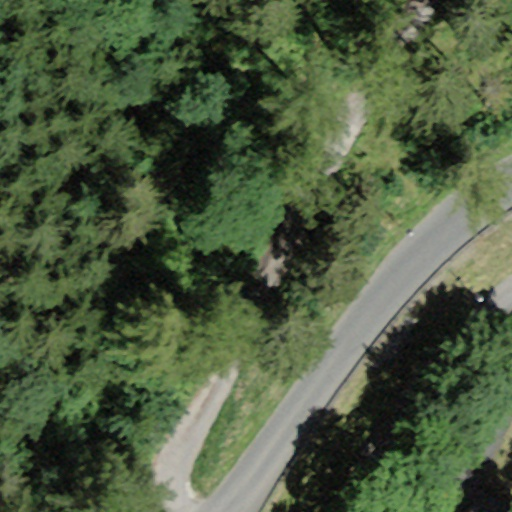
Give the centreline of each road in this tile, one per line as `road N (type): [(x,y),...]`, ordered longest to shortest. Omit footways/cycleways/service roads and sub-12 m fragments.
road 1 (unclassified): [(174,511),(182,466),(278,259),(425,0)]
road 2 (unclassified): [(226,511),(410,264),(511,183)]
road 3 (residential): [(347,511),(431,383),(511,291)]
